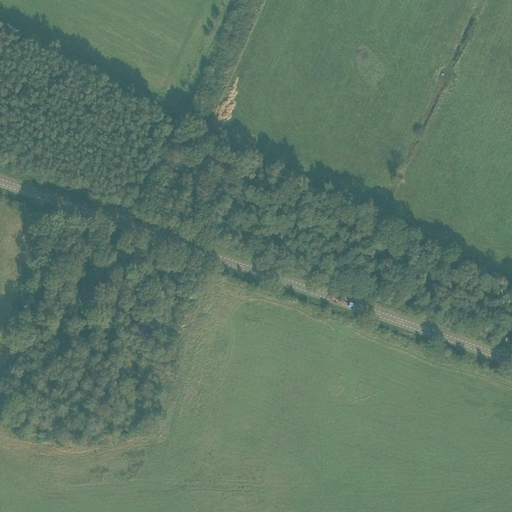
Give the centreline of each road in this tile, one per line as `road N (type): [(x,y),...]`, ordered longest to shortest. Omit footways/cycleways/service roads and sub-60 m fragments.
road 1 (tertiary): [(511,361),(0,181)]
road 2 (track): [(230,0),(127,226)]
